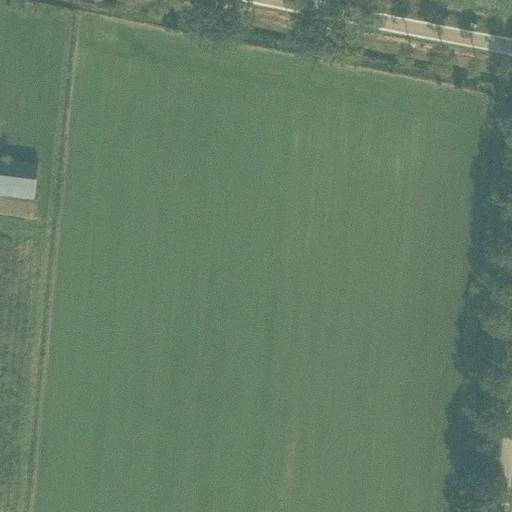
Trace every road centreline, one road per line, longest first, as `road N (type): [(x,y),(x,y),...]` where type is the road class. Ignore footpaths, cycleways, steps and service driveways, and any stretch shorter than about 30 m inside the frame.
road 1 (unclassified): [(511,50),(275,0)]
road 2 (unclassified): [(500,511),(511,385)]
